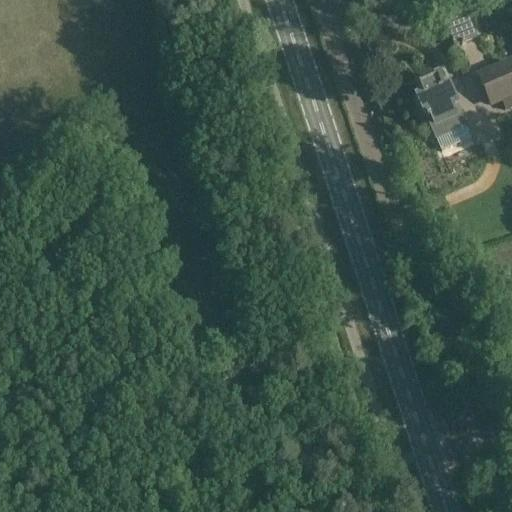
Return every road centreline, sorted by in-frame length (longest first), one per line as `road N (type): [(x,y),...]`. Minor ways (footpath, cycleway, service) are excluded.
road 1 (unclassified): [(430,463),(488,443),(326,0)]
road 2 (primary): [(430,463),(277,0)]
